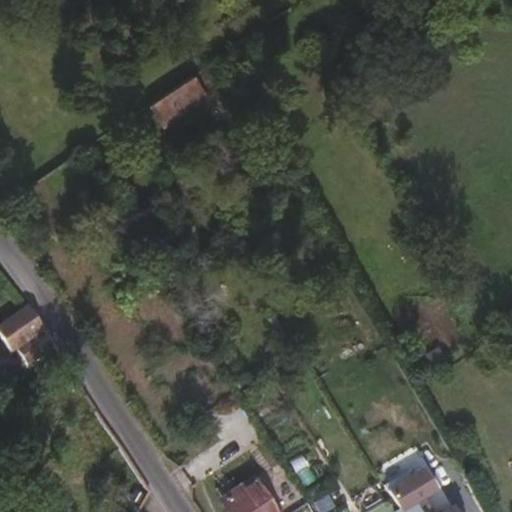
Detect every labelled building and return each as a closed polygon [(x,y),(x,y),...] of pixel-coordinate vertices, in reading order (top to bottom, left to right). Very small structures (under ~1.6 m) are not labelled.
[(145,84),(156,103),(160,109),(203,80),(187,56),(145,84)] [(25,345),(40,333),(26,312),(0,330),(0,337),(11,354),(25,345)] [(56,355),(40,333),(25,345),(42,366),(56,355)] [(279,511),(257,478),(222,502),(229,511),(279,511)] [(157,511),(136,480),(117,492),(130,511),(157,511)] [(315,511),(316,511),(337,500),(333,493),(312,507),(315,511)] [(478,511),(467,493),(431,511),(478,511)]
